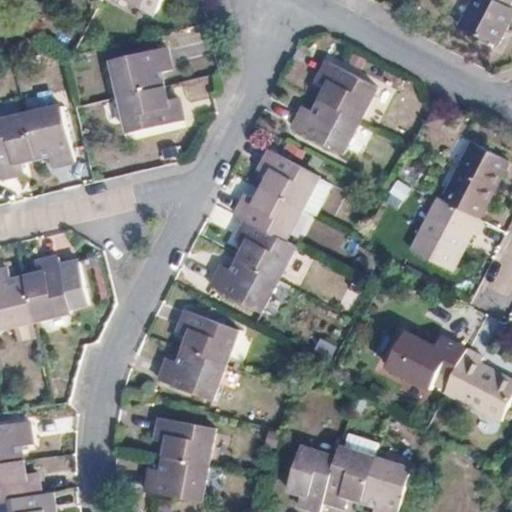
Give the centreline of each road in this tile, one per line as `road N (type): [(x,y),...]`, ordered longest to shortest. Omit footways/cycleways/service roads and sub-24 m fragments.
road 1 (residential): [(101,511),(93,474),(96,409),(116,346),(197,182)]
road 2 (residential): [(511,115),(295,0)]
road 3 (residential): [(197,182),(290,0)]
road 4 (residential): [(0,224),(197,182)]
